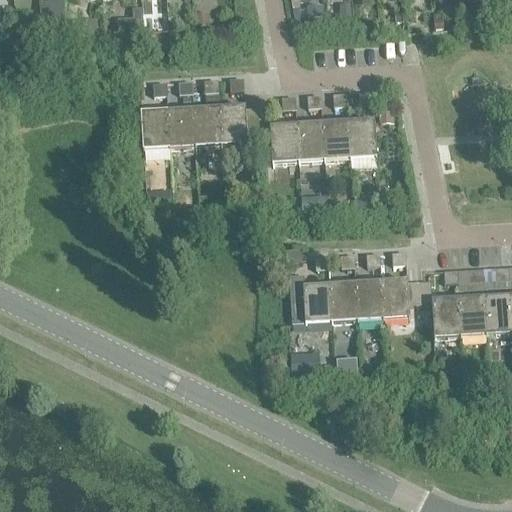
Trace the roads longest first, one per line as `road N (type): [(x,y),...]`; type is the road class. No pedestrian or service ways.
road 1 (tertiary): [(0,296),(442,511)]
road 2 (residential): [(511,234),(456,237),(439,219),(414,95),(400,75),(287,77),(268,0)]
